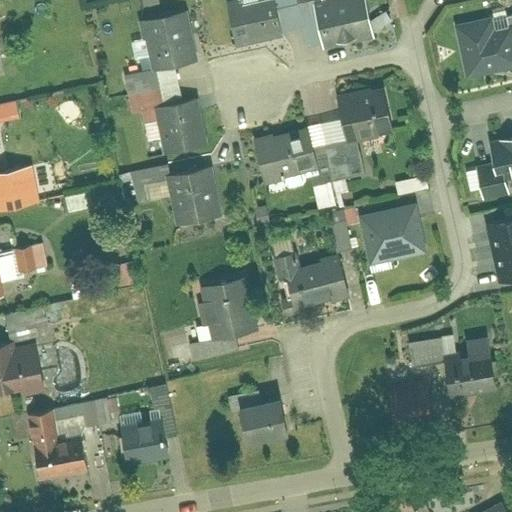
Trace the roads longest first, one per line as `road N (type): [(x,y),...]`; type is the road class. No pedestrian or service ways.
road 1 (residential): [(348,472),(321,352),(350,322),(433,303),(461,283),(432,116)]
road 2 (residential): [(348,472),(138,511)]
road 3 (residential): [(415,51),(252,88)]
road 4 (residential): [(511,444),(348,472)]
